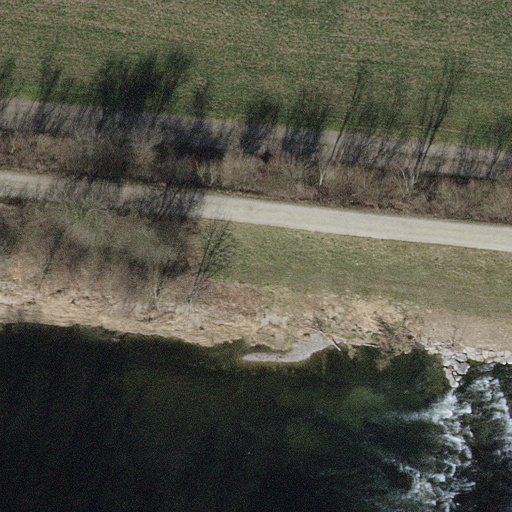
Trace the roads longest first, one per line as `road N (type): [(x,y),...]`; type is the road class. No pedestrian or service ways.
road 1 (track): [(511,233),(0,177)]
road 2 (track): [(511,167),(0,113)]
